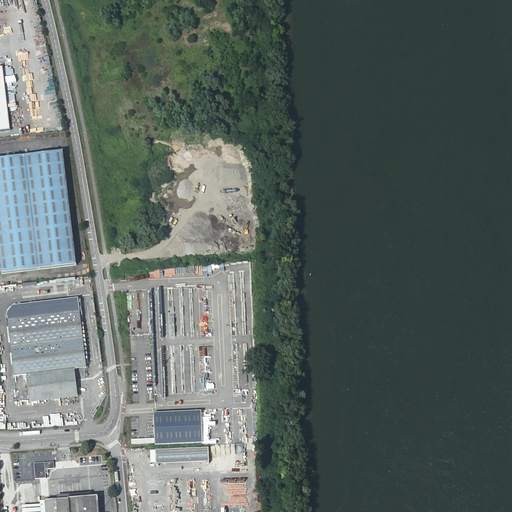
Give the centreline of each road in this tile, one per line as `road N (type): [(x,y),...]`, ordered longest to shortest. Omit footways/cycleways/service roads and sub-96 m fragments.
road 1 (unclassified): [(106,429),(115,391),(83,181),(43,0)]
road 2 (unknown): [(86,408),(13,406),(1,306),(22,294)]
road 3 (unknown): [(22,294),(71,289),(85,298),(95,377),(86,408)]
